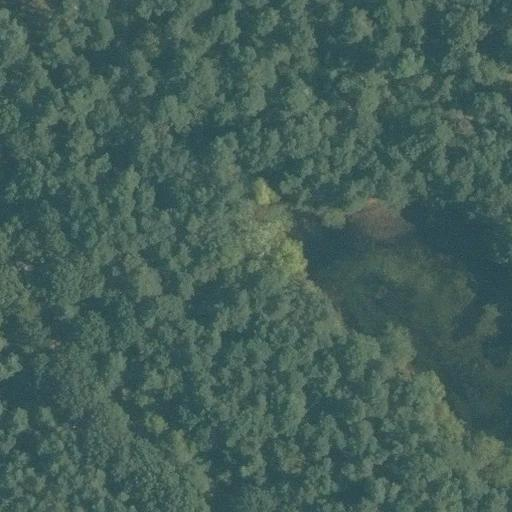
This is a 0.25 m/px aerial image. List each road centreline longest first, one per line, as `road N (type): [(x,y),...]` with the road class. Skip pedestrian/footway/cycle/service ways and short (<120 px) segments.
road 1 (track): [(39,210),(217,142),(373,124),(511,124)]
road 2 (track): [(511,32),(441,59),(403,123)]
